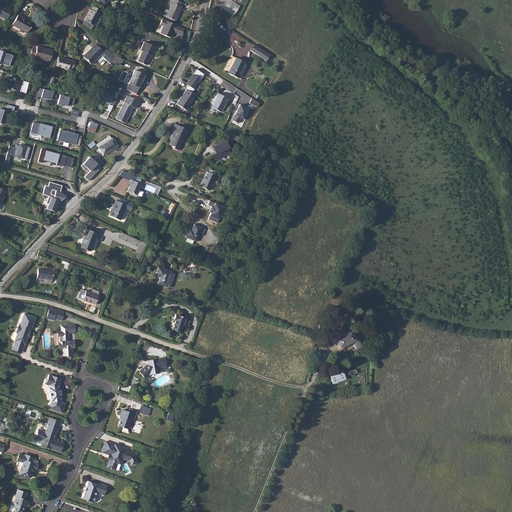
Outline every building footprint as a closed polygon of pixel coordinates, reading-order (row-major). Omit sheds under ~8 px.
[(175,20),(183,6),(181,5),(182,3),(177,0),(171,0),(174,1),(166,15),(175,20)] [(0,16),(7,21),(13,11),(0,3),(0,16)] [(94,25),(101,12),(93,7),(91,10),(90,9),(84,20),(94,25)] [(27,33),(32,24),(18,15),(12,25),(27,33)] [(171,37),(175,30),(178,25),(166,19),(164,24),(167,26),(163,33),(171,37)] [(250,50),(267,61),(270,55),(254,44),(250,50)] [(91,65),(103,52),(95,45),(83,57),(91,65)] [(152,59),(156,51),(144,45),(141,53),(141,54),(137,64),(146,68),(151,58),(152,59)] [(50,62),(53,51),(37,46),(36,50),(32,49),(30,56),(50,62)] [(10,67),(13,56),(6,54),(2,64),(10,67)] [(73,68),(75,61),(59,56),(56,66),(68,70),(69,67),(73,68)] [(124,60),(115,57),(111,62),(122,67),(124,60)] [(228,74),(237,78),(245,62),(236,57),(228,74)] [(126,90),(136,94),(146,75),(136,70),(126,90)] [(205,74),(197,70),(193,75),(194,76),(188,86),(189,86),(187,89),(193,94),(195,90),(194,89),(197,85),(200,82),(205,74)] [(18,81),(8,78),(6,83),(7,83),(6,88),(15,92),(17,87),(16,86),(18,81)] [(39,92),(34,90),(32,98),(37,100),(38,97),(51,100),(51,99),(54,100),(57,92),(53,91),(53,92),(40,88),(39,92)] [(111,91),(105,88),(101,98),(106,101),(106,100),(111,102),(114,95),(117,96),(119,93),(111,90),(111,91)] [(187,89),(186,89),(177,104),(186,110),(195,95),(193,94),(187,89)] [(221,112),(228,98),(218,93),(211,107),(221,112)] [(69,96),(60,94),(57,105),(61,106),(61,104),(66,106),(67,103),(73,104),(74,99),(69,97),(69,96)] [(126,124),(133,108),(136,109),(139,101),(127,96),(116,119),(126,124)] [(251,98),(249,103),(257,106),(259,101),(251,98)] [(250,111),(240,105),(232,121),(238,124),(240,119),(245,121),(250,111)] [(8,111),(0,108),(0,122),(4,124),(8,111)] [(90,121),(86,135),(94,137),(98,123),(90,121)] [(38,124),(34,123),(31,133),(50,138),(53,127),(46,125),(46,126),(40,125),(40,124),(38,123),(38,124)] [(186,136),(189,130),(175,123),(172,130),(174,130),(171,136),(173,136),(169,145),(174,147),(173,149),(178,151),(185,136),(186,136)] [(67,132),(61,130),(58,140),(66,142),(74,145),(77,134),(73,133),(67,131),(67,132)] [(105,139),(93,148),(101,158),(115,148),(107,138),(105,139)] [(227,142),(214,147),(219,159),(230,155),(228,150),(229,149),(227,142)] [(30,147),(20,144),(19,146),(16,145),(13,156),(26,160),(30,147)] [(53,152),(41,149),(38,162),(43,163),(43,161),(51,163),(51,161),(56,163),(56,165),(61,166),(61,165),(71,168),(73,158),(53,153),(53,152)] [(94,161),(90,157),(82,166),(85,169),(87,166),(92,170),(85,177),(89,181),(100,170),(99,169),(104,163),(97,157),(94,161)] [(134,181),(136,177),(124,171),(120,176),(130,181),(131,180),(134,181)] [(214,181),(216,176),(207,172),(202,183),(201,182),(199,186),(209,191),(213,181),(214,181)] [(145,181),(136,177),(134,181),(131,180),(130,181),(129,184),(130,184),(127,192),(131,194),(132,193),(136,195),(139,188),(141,189),(145,181)] [(43,185),(41,193),(49,197),(61,201),(64,196),(61,193),(58,192),(60,185),(47,181),(46,186),(43,185)] [(61,201),(49,197),(46,203),(48,204),(46,209),(54,212),(56,207),(58,207),(61,201)] [(133,208),(134,205),(125,201),(123,204),(117,201),(114,200),(110,208),(111,209),(109,216),(118,219),(123,208),(126,209),(127,206),(133,208)] [(208,219),(216,223),(218,219),(219,220),(225,207),(209,200),(207,205),(211,207),(209,212),(211,212),(208,219)] [(185,237),(188,238),(186,241),(192,244),(194,241),(196,242),(203,228),(194,224),(190,233),(187,232),(185,237)] [(92,242),(97,235),(85,228),(81,235),(82,236),(77,245),(86,250),(91,241),(92,242)] [(134,252),(141,255),(145,245),(124,235),(122,240),(136,247),(134,252)] [(216,249),(202,245),(198,257),(206,259),(209,252),(212,253),(210,261),(213,262),(215,254),(216,249)] [(170,286),(174,274),(169,273),(170,272),(158,268),(155,276),(160,277),(158,284),(165,287),(166,285),(170,286)] [(37,278),(53,279),(53,273),(57,274),(58,270),(53,269),(53,270),(38,269),(37,278)] [(95,305),(99,295),(98,294),(99,292),(93,289),(92,292),(86,290),(86,291),(81,290),(78,298),(83,300),(95,305)] [(49,307),(46,318),(54,320),(54,319),(62,321),(65,311),(49,307)] [(12,350),(21,353),(24,345),(25,345),(28,338),(29,338),(31,333),(30,332),(35,318),(24,314),(21,325),(19,325),(16,333),(17,334),(14,342),(15,342),(12,350)] [(180,332),(185,318),(175,315),(174,320),(175,320),(172,329),(180,332)] [(57,337),(62,337),(62,342),(60,342),(60,349),(63,349),(64,357),(72,356),(71,348),(76,348),(75,341),(70,342),(70,336),(68,336),(67,333),(75,332),(74,324),(60,325),(61,331),(57,331),(57,337)] [(338,352),(354,347),(351,337),(334,342),(338,352)] [(165,358),(164,358),(147,361),(148,363),(138,371),(144,378),(149,375),(149,374),(149,373),(154,372),(154,374),(159,373),(158,367),(160,366),(160,368),(166,367),(165,362),(165,358)] [(59,386),(61,379),(49,375),(47,379),(46,379),(44,384),(48,385),(51,401),(49,408),(62,413),(65,403),(62,402),(60,395),(59,391),(59,386)] [(330,381),(333,389),(347,384),(344,377),(330,381)] [(139,412),(148,415),(151,409),(142,406),(139,412)] [(134,419),(137,412),(129,409),(128,412),(122,410),(120,416),(121,416),(120,419),(118,426),(122,427),(127,429),(131,418),(134,419)] [(169,412),(167,419),(172,421),(175,414),(169,412)] [(206,417),(197,414),(187,439),(197,442),(206,417)] [(58,429),(61,421),(49,417),(47,424),(47,425),(45,432),(38,429),(35,438),(42,440),(40,446),(50,449),(61,452),(64,443),(54,440),(58,428),(58,429)] [(134,458),(136,454),(124,450),(125,448),(105,441),(104,444),(102,449),(103,449),(102,452),(109,455),(107,458),(110,459),(109,461),(107,465),(107,467),(114,470),(115,469),(117,463),(120,464),(121,461),(125,459),(129,460),(129,461),(130,464),(131,463),(131,465),(137,462),(134,458)] [(36,465),(34,465),(31,463),(32,460),(32,458),(24,455),(24,456),(17,454),(15,461),(22,464),(21,467),(19,466),(17,473),(19,478),(24,479),(25,477),(29,478),(31,474),(31,471),(31,469),(35,470),(36,465)] [(103,495),(107,486),(99,483),(98,485),(88,481),(82,498),(87,500),(87,501),(91,503),(93,502),(95,496),(97,495),(98,493),(103,495)] [(14,501),(13,505),(15,506),(12,511),(11,511),(23,511),(25,510),(23,510),(23,508),(25,508),(26,508),(29,500),(25,499),(27,493),(18,489),(15,496),(16,496),(18,497),(16,501),(14,501)]
